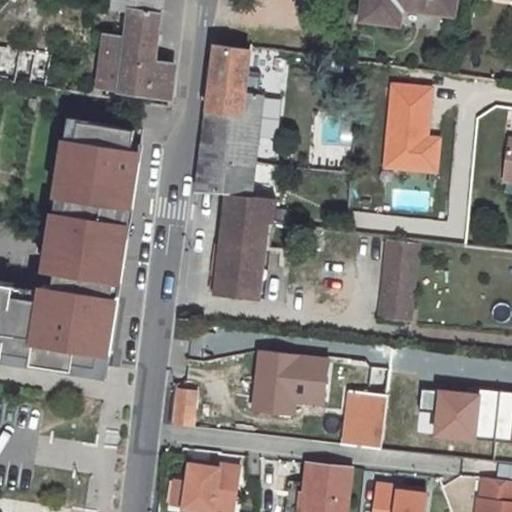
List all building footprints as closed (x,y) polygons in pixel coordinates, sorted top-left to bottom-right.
[(0,49),(114,65),(122,0),(0,0),(0,7),(0,49)] [(368,0),(368,1),(364,0),(361,18),(388,23),(390,5),(452,14),(454,0),(368,0)] [(390,5),(388,23),(399,24),(401,7),(390,5)] [(217,45),(202,159),(256,164),(264,96),(253,95),(255,80),(248,79),(251,50),(217,45)] [(67,197),(53,286),(44,284),(42,289),(41,299),(13,294),(14,284),(0,282),(0,358),(105,375),(120,278),(116,278),(118,264),(122,265),(129,221),(119,219),(122,206),(131,207),(139,160),(132,159),(135,127),(79,119),(76,138),(66,136),(57,196),(67,197)] [(202,159),(198,194),(228,195),(252,198),(256,164),(202,159)] [(228,195),(216,294),(260,299),(268,226),(273,227),(277,201),(252,198),(228,195)] [(119,219),(129,221),(131,207),(122,206),(119,219)] [(389,243),(381,318),(410,321),(420,246),(389,243)] [(13,294),(41,299),(42,289),(14,284),(13,294)] [(262,352),(258,384),(263,385),(261,411),(280,414),(280,410),(294,411),(297,382),(308,384),(307,402),(324,404),(328,360),(262,352)] [(388,397),(382,448),(495,462),(504,382),(391,370),(388,397)] [(177,372),(171,425),(194,428),(196,406),(201,407),(205,377),(177,372)] [(352,417),(350,445),(382,448),(388,397),(364,393),(362,418),(352,417)] [(186,509),(215,511),(236,511),(242,466),(220,464),(220,467),(191,464),(189,483),(186,509)] [(309,465),(305,495),(308,496),(306,511),(347,511),(353,469),(309,465)] [(511,511),(511,481),(484,479),(482,500),(480,500),(478,511),(511,511)] [(177,481),(174,507),(186,509),(189,483),(177,481)] [(379,485),(375,511),(425,511),(428,494),(399,491),(400,487),(379,485)]
